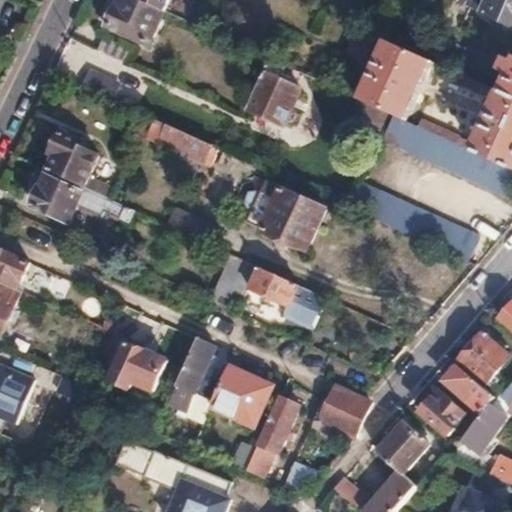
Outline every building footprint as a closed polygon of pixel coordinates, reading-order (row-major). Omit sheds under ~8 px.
[(138,0),(120,0),(108,28),(149,47),(165,12),(138,0)] [(138,0),(165,12),(170,0),(138,0)] [(511,0),(469,0),(466,8),(511,28),(511,0)] [(180,19),(176,28),(201,40),(205,31),(180,19)] [(405,123),(432,63),(385,42),(367,34),(355,61),(340,93),(361,102),(387,114),(393,117),(405,123)] [(106,37),(99,51),(122,62),(129,48),(106,37)] [(453,59),(448,70),(472,81),(481,61),(466,54),(462,62),(453,59)] [(270,61),(264,73),(281,81),(287,68),(270,61)] [(511,77),(503,95),(511,99),(511,65),(508,64),(504,74),(511,77)] [(423,121),(420,129),(511,171),(511,99),(503,95),(472,81),(448,70),(446,70),(442,80),(479,96),(480,94),(498,101),(477,148),(459,140),(460,137),(423,121)] [(90,71),(82,86),(111,100),(118,84),(90,71)] [(264,73),(247,111),(285,127),(302,90),(281,81),(264,73)] [(361,102),(354,119),(380,131),(387,114),(361,102)] [(393,117),(381,143),(506,199),(511,184),(511,171),(420,129),(405,123),(393,117)] [(154,119),(150,129),(162,135),(158,143),(204,164),(212,146),(154,119)] [(56,156),(49,172),(80,186),(113,201),(117,192),(90,179),(100,158),(80,149),(84,142),(62,132),(52,154),(56,156)] [(175,211),(168,226),(229,254),(239,258),(247,240),(242,238),(248,224),(307,250),(325,209),(280,188),(276,197),(253,186),(261,168),(217,148),(186,216),(175,211)] [(261,168),(253,186),(276,197),(280,188),(284,178),(261,168)] [(47,177),(33,207),(72,225),(79,209),(105,221),(108,215),(129,224),(135,211),(120,204),(113,201),(80,186),(78,191),(47,177)] [(362,184),(351,208),(468,262),(479,237),(362,184)] [(0,249),(0,282),(18,291),(30,263),(0,249)] [(229,254),(224,266),(228,268),(253,279),(259,267),(239,258),(229,254)] [(314,332),(328,301),(329,299),(259,267),(253,279),(251,285),(249,289),(290,307),(285,319),(314,332)] [(228,268),(217,292),(242,303),(249,289),(253,279),(228,268)] [(0,282),(0,338),(1,339),(23,293),(18,291),(0,282)] [(100,301),(95,313),(116,323),(121,311),(100,301)] [(511,310),(503,320),(511,327),(511,310)] [(485,336),(462,362),(488,384),(511,358),(485,336)] [(199,340),(170,403),(188,411),(198,388),(217,348),(199,340)] [(128,345),(111,383),(130,392),(134,385),(154,393),(167,363),(145,352),(146,349),(133,342),(131,346),(128,345)] [(0,366),(0,419),(15,426),(35,382),(0,366)] [(461,367),(447,384),(473,407),(467,414),(469,416),(480,425),(493,408),(499,400),(461,367)] [(217,397),(212,408),(256,428),(273,388),(230,368),(217,397)] [(62,379),(56,395),(82,407),(84,403),(89,391),(62,379)] [(198,388),(188,411),(207,419),(212,408),(217,397),(198,388)] [(324,400),(312,428),(335,437),(338,429),(356,438),(372,403),(337,388),(330,403),(324,400)] [(511,390),(509,388),(499,400),(507,408),(511,402),(511,390)] [(437,398),(422,415),(449,439),(469,416),(467,414),(439,389),(434,395),(437,398)] [(89,391),(84,403),(95,408),(101,396),(89,391)] [(262,444),(261,446),(274,452),(282,455),(303,409),(282,399),(262,444)] [(457,455),(454,459),(511,485),(511,462),(500,457),(498,463),(485,454),(510,420),(493,408),(480,425),(457,455)] [(449,439),(445,444),(457,455),(480,425),(469,416),(449,439)] [(407,425),(380,455),(402,474),(406,477),(432,448),(407,425)] [(249,438),(240,460),(252,465),(261,446),(262,444),(249,438)] [(133,440),(123,465),(151,477),(150,478),(184,492),(175,511),(232,511),(237,502),(232,500),(238,484),(162,452),(133,440)] [(252,465),(249,473),(262,478),(274,452),(261,446),(252,465)] [(296,463),(285,488),(303,495),(312,492),(319,473),(296,463)] [(402,474),(368,511),(399,511),(420,489),(406,477),(402,474)] [(343,482),(336,490),(355,506),(361,499),(343,482)] [(448,511),(504,511),(509,502),(460,483),(448,511)]
